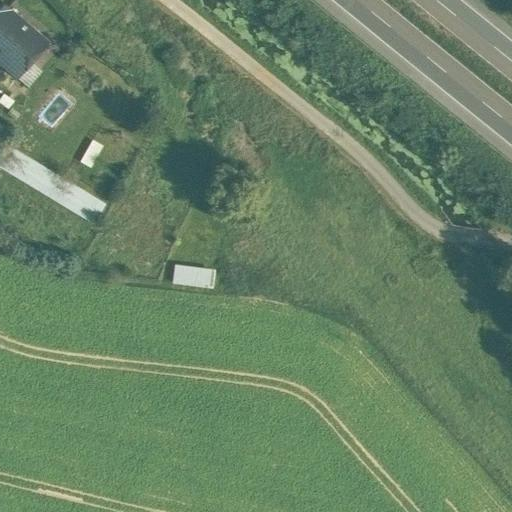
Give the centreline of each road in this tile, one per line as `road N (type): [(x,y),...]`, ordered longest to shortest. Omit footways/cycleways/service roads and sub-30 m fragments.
road 1 (unclassified): [(164,0),(363,156),(427,223),(511,244)]
road 2 (motorway): [(362,0),(511,120)]
